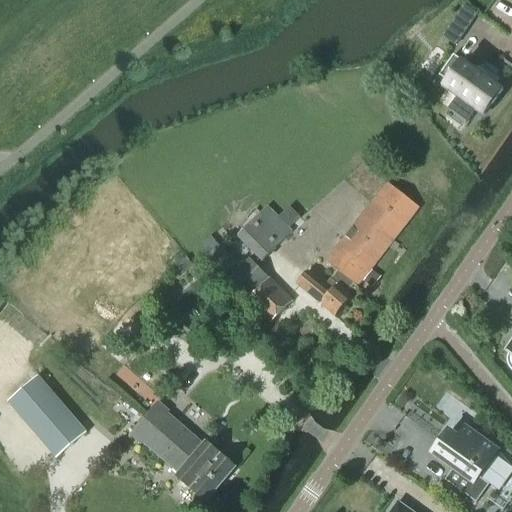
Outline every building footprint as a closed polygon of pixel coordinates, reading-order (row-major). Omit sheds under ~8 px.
[(454,56),(439,77),(449,84),(445,89),(458,98),(477,112),(484,116),(503,90),(488,80),(489,78),(480,71),(478,73),(454,56)] [(387,184),(326,262),(338,272),(354,285),(357,287),(419,208),(387,184)] [(262,262),(293,233),(268,207),(237,237),(262,262)] [(236,264),(219,247),(217,249),(209,240),(197,251),(223,277),(236,264)] [(293,302),(250,259),(227,281),(247,302),(248,300),(271,323),(293,302)] [(372,289),(380,278),(372,271),(363,282),(372,289)] [(308,272),(297,285),(335,319),(352,298),(347,294),(354,285),(338,272),(331,280),(325,287),(308,272)] [(292,336),(281,324),(270,334),(281,346),(292,336)] [(86,434),(38,377),(8,403),(57,460),(86,434)] [(203,446),(167,415),(169,413),(158,404),(145,419),(221,485),(236,468),(206,443),(203,446)] [(221,485),(145,419),(131,436),(141,445),(143,443),(179,474),(176,478),(206,503),(221,485)] [(479,478),(498,452),(465,429),(458,438),(449,431),(432,454),(453,469),(445,480),(476,503),(489,484),(479,478)] [(410,511),(398,503),(391,511),(410,511)]
